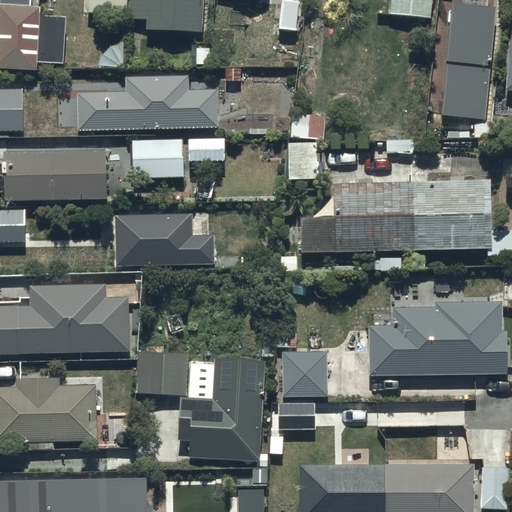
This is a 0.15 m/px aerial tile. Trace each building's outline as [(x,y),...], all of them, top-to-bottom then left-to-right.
[(82,0),(81,15),(124,18),(123,23),(139,24),(138,34),(195,37),(197,0),(82,0)] [(279,0),(279,2),(274,2),(273,32),(297,32),(297,0),(300,0),(299,0),(279,0)] [(431,0),(385,0),(384,18),(431,21),(431,0)] [(489,11),(441,7),(436,67),(438,67),(433,119),(471,122),(469,140),(487,141),(488,123),(479,123),(489,11)] [(30,64),(55,65),(57,18),(33,17),(33,10),(0,8),(0,71),(29,72),(30,64)] [(511,23),(511,38),(505,38),(500,94),(511,94),(511,23)] [(126,92),(77,93),(78,131),(218,128),(217,90),(189,91),(189,75),(126,76),(126,92)] [(23,89),(0,88),(0,130),(24,130),(23,89)] [(286,117),(285,140),(322,141),(322,118),(286,117)] [(126,143),(127,180),(178,181),(179,179),(183,179),(183,172),(202,173),(202,163),(217,163),(217,158),(223,158),(223,142),(177,141),(177,143),(126,143)] [(310,145),(281,145),(281,183),(310,183),(310,178),(320,178),(320,163),(316,163),(316,152),(310,152),(310,145)] [(107,157),(1,156),(1,197),(107,197),(107,157)] [(288,222),(294,256),(480,252),(481,259),(511,257),(511,233),(486,234),(484,184),(425,185),(425,173),(408,173),(409,185),(324,187),(324,221),(288,222)] [(24,211),(0,211),(0,244),(24,244),(24,211)] [(192,213),(115,215),(116,267),(215,264),(214,235),(192,236),(192,213)] [(0,309),(0,357),(124,353),(122,300),(94,301),(94,288),(22,290),(23,308),(0,309)] [(388,328),(363,328),(363,379),(499,378),(498,303),(430,304),(430,310),(388,310),(388,328)] [(320,355),(276,355),(276,400),(320,400),(320,355)] [(132,357),(131,396),(180,398),(181,358),(132,357)] [(180,423),(181,462),(251,463),(251,468),(260,469),(260,456),(255,456),(256,391),(262,391),(262,382),(257,382),(257,364),(206,362),(205,402),(174,401),(169,423),(180,423)] [(0,434),(61,435),(61,381),(24,380),(24,373),(0,372),(0,434)] [(271,407),(271,432),(313,432),(313,407),(271,407)] [(467,511),(468,470),(292,468),(291,511),(467,511)] [(474,470),(473,511),(502,511),(502,470),(474,470)] [(0,511),(152,511),(152,505),(147,506),(146,478),(0,481),(0,511)]
